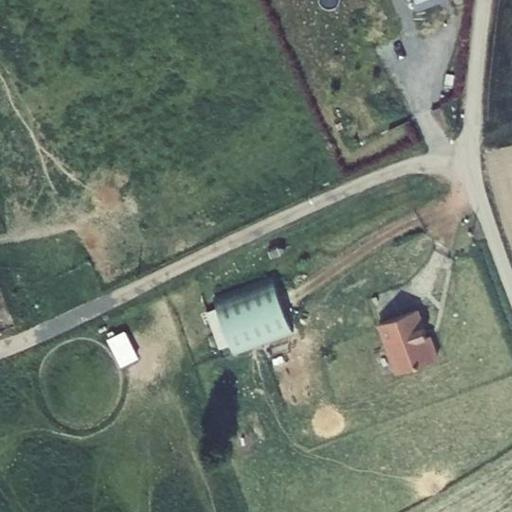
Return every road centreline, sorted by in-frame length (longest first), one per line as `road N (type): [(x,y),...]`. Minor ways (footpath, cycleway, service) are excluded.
road 1 (track): [(470,154),(483,0)]
road 2 (unclassified): [(470,154),(511,282)]
